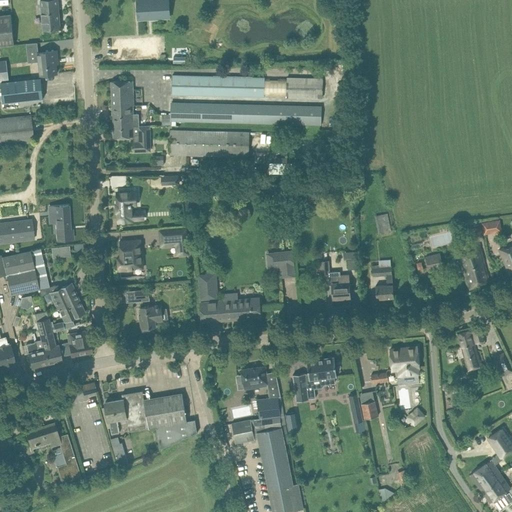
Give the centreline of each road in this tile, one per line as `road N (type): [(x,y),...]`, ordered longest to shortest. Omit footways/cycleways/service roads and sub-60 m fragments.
road 1 (unclassified): [(99,357),(80,0)]
road 2 (tertiary): [(189,344),(387,324),(511,292)]
road 3 (unclassified): [(231,511),(189,344)]
